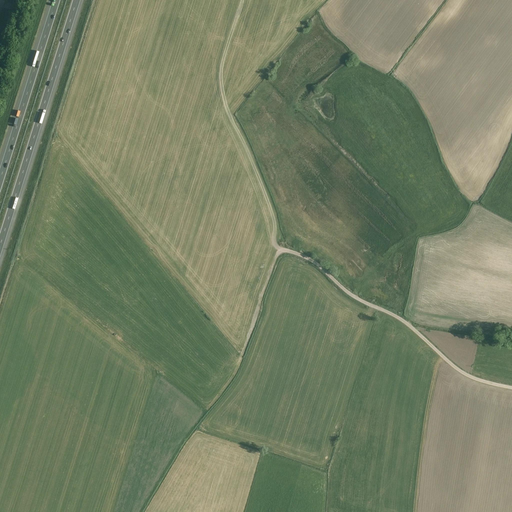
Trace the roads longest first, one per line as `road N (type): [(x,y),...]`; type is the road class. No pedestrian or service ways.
road 1 (track): [(241,356),(278,252),(286,250),(398,317),(458,369),(511,387)]
road 2 (motorway): [(0,248),(77,0)]
road 3 (motorway): [(55,0),(0,178)]
